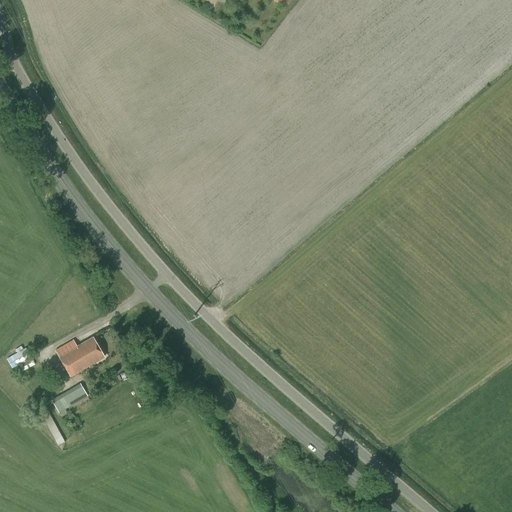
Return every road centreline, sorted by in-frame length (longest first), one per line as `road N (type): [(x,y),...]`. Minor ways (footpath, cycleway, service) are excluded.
road 1 (unclassified): [(426,511),(211,323),(98,195),(33,97),(0,28)]
road 2 (primary): [(389,511),(158,302),(71,199),(0,83)]
